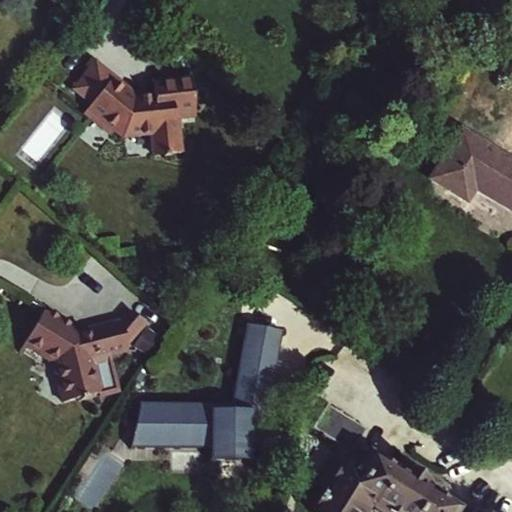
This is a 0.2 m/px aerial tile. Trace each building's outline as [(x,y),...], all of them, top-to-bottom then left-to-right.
[(93,65),(72,92),(82,100),(81,101),(88,107),(83,114),(112,137),(115,134),(123,140),(126,140),(126,139),(152,135),(155,157),(165,156),(166,158),(175,156),(175,155),(182,153),(177,118),(195,116),(189,78),(149,84),(151,96),(139,98),(139,96),(133,97),(124,90),(108,110),(96,100),(112,80),(93,65)] [(511,162),(461,131),(432,177),(467,199),(475,187),(511,210),(511,162)] [(50,316),(47,314),(26,354),(42,364),(44,358),(61,368),(73,405),(86,401),(87,405),(98,401),(97,398),(110,394),(111,397),(125,392),(114,356),(132,350),(129,342),(121,318),(91,328),(91,332),(85,335),(76,329),(79,324),(54,309),(50,316)] [(129,309),(121,318),(129,342),(146,324),(129,309)] [(489,511),(475,503),(469,511),(455,511),(458,507),(432,492),(436,485),(440,485),(440,481),(436,481),(405,462),(403,459),(400,460),(401,463),(397,470),(369,453),(365,458),(353,451),(368,427),(329,402),(315,426),(341,444),(319,482),(327,487),(322,494),(320,493),(316,501),(317,502),(310,511),(365,511),(366,511),(375,509),(380,511),(489,511)]
